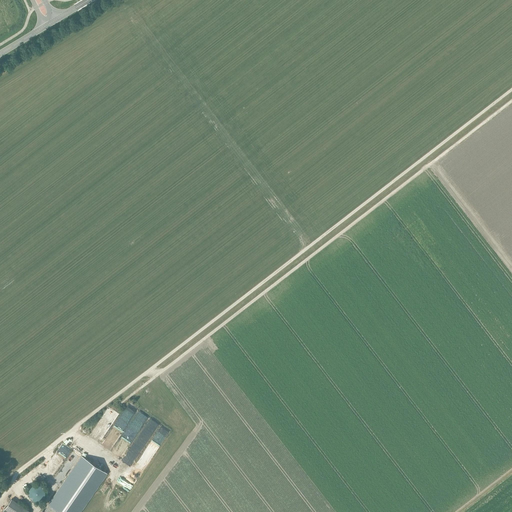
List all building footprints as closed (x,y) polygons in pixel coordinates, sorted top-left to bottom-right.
[(158,441),(161,435),(165,437),(168,429),(161,425),(154,439),(158,441)] [(139,436),(136,434),(124,455),(126,456),(125,457),(132,461),(147,437),(140,433),(139,436)] [(62,457),(68,452),(63,446),(57,452),(62,457)] [(67,460),(71,462),(76,454),(71,451),(67,460)] [(49,504),(48,504),(50,505),(60,511),(79,511),(106,473),(107,474),(81,456),(82,457),(49,504)] [(53,473),(57,467),(53,465),(49,471),(53,473)] [(36,485),(35,485),(34,485),(33,486),(32,486),(32,487),(31,487),(31,488),(30,488),(29,489),(29,490),(29,491),(28,492),(28,493),(28,495),(29,495),(29,496),(29,497),(30,498),(30,499),(31,499),(31,500),(32,501),(33,501),(34,501),(35,502),(36,502),(37,502),(38,502),(39,502),(39,501),(40,501),(41,501),(42,500),(43,499),(44,498),(44,497),(45,497),(45,496),(45,495),(45,494),(45,493),(45,492),(45,491),(45,490),(44,489),(43,488),(42,487),(41,486),(40,486),(39,485),(38,485),(37,485),(36,485)] [(29,511),(11,499),(5,508),(10,511),(29,511)]
